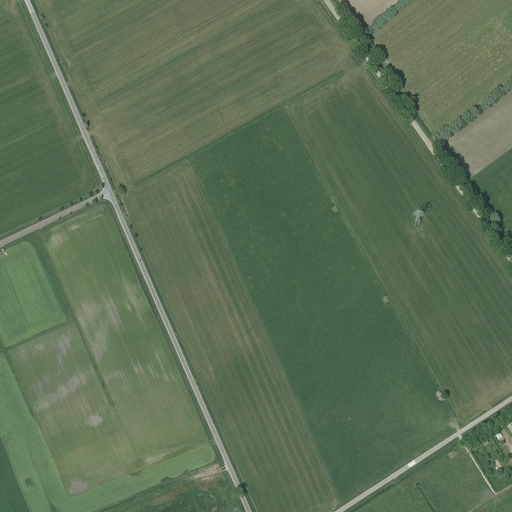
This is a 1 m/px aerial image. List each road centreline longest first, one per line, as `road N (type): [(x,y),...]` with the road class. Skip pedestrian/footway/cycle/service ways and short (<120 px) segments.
road 1 (unclassified): [(249,511),(109,192)]
road 2 (track): [(511,262),(353,38)]
road 3 (unclassified): [(109,192),(26,0)]
road 4 (unclassified): [(338,511),(511,399)]
road 5 (unclassified): [(0,244),(109,192)]
